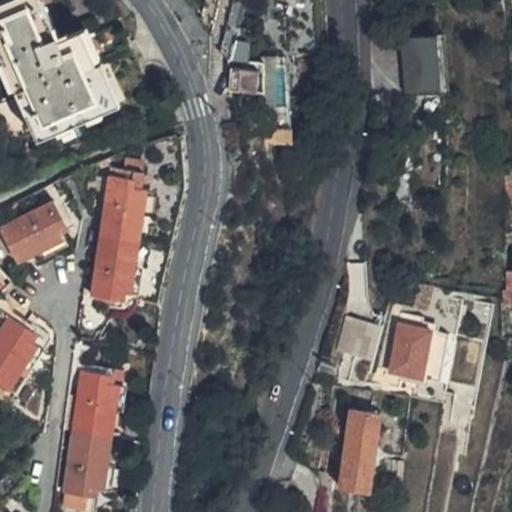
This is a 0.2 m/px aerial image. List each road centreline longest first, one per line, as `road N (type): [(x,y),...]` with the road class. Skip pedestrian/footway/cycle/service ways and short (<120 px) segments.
road 1 (unclassified): [(142,0),(181,63),(205,158),(152,511)]
road 2 (unclassified): [(240,511),(325,234),(346,97),(340,0)]
road 3 (residential): [(42,511),(63,367),(66,318),(57,289)]
